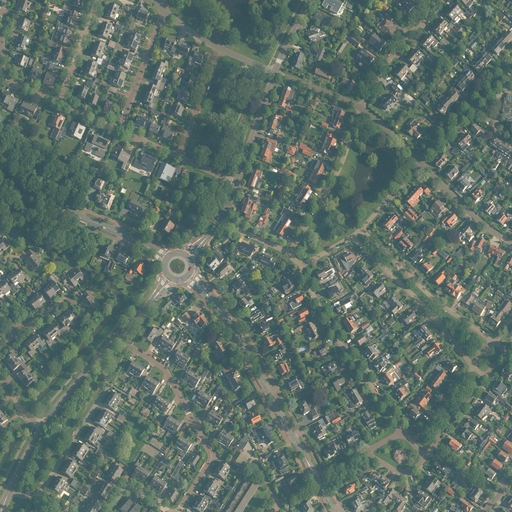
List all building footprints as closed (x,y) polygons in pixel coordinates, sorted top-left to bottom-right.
[(20,0),(19,0),(16,8),(25,11),(27,7),(29,8),(31,4),(20,0)] [(80,8),(83,2),(77,0),(70,0),(68,4),(64,3),(63,5),(70,8),(71,5),(80,8)] [(336,0),(324,0),(322,5),(327,8),(329,6),(332,7),(330,10),(338,14),(339,13),(343,5),(344,4),(343,4),(336,0)] [(406,9),(409,12),(414,6),(407,0),(399,0),(399,1),(398,1),(398,2),(398,3),(398,4),(399,5),(400,6),(399,7),(404,11),(406,9)] [(107,11),(116,14),(117,11),(119,11),(121,8),(109,4),(107,11)] [(454,4),(450,9),(457,15),(461,10),(454,4)] [(136,17),(146,21),(148,14),(143,12),(144,9),(138,6),(134,14),(137,16),(136,17)] [(467,10),(474,16),(476,13),(470,7),(467,10)] [(457,15),(450,9),(446,14),(452,20),(451,22),(454,24),(460,17),(457,15)] [(62,15),(65,16),(76,20),(78,14),(70,11),(69,15),(66,14),(66,13),(63,12),(62,15)] [(115,17),(116,14),(107,11),(104,17),(116,21),(117,18),(115,17)] [(315,18),(323,23),(322,24),(327,27),(331,18),(318,11),(315,18)] [(74,27),(76,20),(65,16),(64,19),(67,20),(66,24),(74,27)] [(392,23),(390,22),(385,17),(384,18),(383,17),(382,18),(382,20),(382,21),(381,23),(380,22),(379,23),(377,25),(377,27),(390,36),(395,30),(391,27),(391,24),(392,23)] [(15,27),(24,30),(26,26),(28,27),(30,22),(19,18),(15,27)] [(460,30),(454,26),(451,23),(450,24),(449,23),(448,25),(441,19),(437,24),(444,30),(446,27),(450,29),(451,28),(457,33),(459,31),(460,30)] [(100,29),(109,33),(111,29),(112,30),(113,27),(102,23),(100,29)] [(440,35),(444,30),(437,24),(433,29),(440,35)] [(321,42),(321,41),(319,36),(326,34),(326,33),(320,30),(318,33),(315,32),(317,28),(312,26),(310,29),(310,31),(307,32),(308,37),(307,39),(309,40),(315,43),(320,45),(321,42)] [(132,34),(133,31),(132,30),(128,29),(122,27),(121,30),(130,33),(129,36),(130,36),(129,40),(138,43),(140,37),(132,34)] [(71,32),(63,29),(62,29),(62,30),(58,28),(56,34),(58,35),(69,39),(71,32)] [(108,36),(109,33),(100,29),(97,36),(109,40),(110,37),(108,36)] [(507,38),(510,41),(511,38),(511,34),(508,31),(505,34),(500,29),(498,31),(504,36),(507,38)] [(18,36),(15,45),(18,46),(17,50),(22,52),(24,44),(25,44),(27,45),(30,37),(22,34),(21,37),(18,36)] [(368,42),(380,50),(383,47),(384,46),(386,42),(382,39),(381,39),(374,34),(368,42)] [(433,47),(438,42),(435,40),(428,34),(427,36),(426,35),(425,36),(424,37),(424,38),(425,39),(424,39),(431,45),(433,47)] [(58,35),(58,37),(56,41),(67,45),(69,39),(58,35)] [(496,45),(501,50),(505,45),(500,40),(497,38),(494,35),(492,37),(495,39),(494,40),(497,43),(496,45)] [(349,40),(357,46),(359,43),(351,36),(349,40)] [(500,40),(505,45),(510,41),(504,36),(500,40)] [(174,53),(177,47),(174,46),(175,41),(167,38),(163,47),(167,48),(173,56),(174,53)] [(431,45),(424,39),(420,44),(427,50),(431,45)] [(135,50),(138,43),(129,40),(127,43),(126,43),(125,46),(135,50)] [(441,40),(439,43),(444,48),(447,50),(449,47),(447,45),(446,45),(441,40)] [(93,49),(102,52),(104,49),(105,49),(106,46),(95,42),(93,49)] [(336,50),(339,52),(344,44),(341,42),(336,50)] [(485,48),(486,48),(487,49),(493,55),(495,53),(497,55),(497,54),(501,50),(496,45),(494,43),(490,48),(487,45),(485,48)] [(180,48),(177,47),(174,53),(178,55),(179,52),(187,55),(189,48),(181,45),(180,48)] [(320,61),(325,48),(321,47),(317,60),(320,61)] [(52,53),(62,57),(65,51),(57,48),(55,51),(53,50),(52,53)] [(493,55),(487,49),(486,48),(480,55),(488,63),(492,58),(491,57),(493,55)] [(101,55),(102,52),(93,49),(90,55),(102,59),(103,56),(101,55)] [(356,57),(360,60),(361,59),(368,65),(374,58),(362,49),(356,57)] [(416,49),(411,54),(418,60),(421,62),(418,60),(422,55),(416,49)] [(122,59),(131,63),(133,56),(123,52),(122,55),(123,56),(122,59)] [(203,56),(195,52),(193,56),(190,54),(184,70),(186,71),(188,66),(190,66),(191,63),(194,65),(195,60),(200,62),(199,64),(199,65),(200,65),(203,56)] [(297,52),(294,59),(293,63),(294,63),(293,67),(299,69),(301,65),(302,66),(302,63),(302,62),(301,62),(303,56),(302,56),(302,55),(297,52)] [(53,64),(54,61),(60,63),(62,57),(52,53),(50,60),(44,58),(43,60),(53,64)] [(484,67),(488,63),(480,55),(477,53),(476,55),(479,57),(476,60),(484,67)] [(17,54),(14,63),(23,66),(25,67),(26,64),(30,65),(32,60),(35,61),(36,58),(34,57),(29,55),(28,58),(17,54)] [(418,60),(411,54),(407,59),(417,67),(421,62),(418,60)] [(476,60),(473,58),(471,60),(474,62),(472,65),(479,72),(484,67),(476,60)] [(115,68),(124,71),(125,68),(128,69),(131,63),(122,59),(120,63),(119,62),(118,65),(116,64),(115,68)] [(155,71),(161,73),(164,66),(167,67),(168,63),(162,60),(161,64),(158,63),(155,71)] [(87,63),(85,67),(95,71),(97,72),(99,65),(88,61),(87,63)] [(411,74),(413,72),(403,64),(399,69),(405,75),(408,72),(411,74)] [(465,76),(471,81),(475,77),(470,72),(472,71),(464,64),(463,66),(466,71),(463,74),(465,76)] [(29,77),(38,80),(42,71),(34,67),(29,77)] [(94,78),(96,75),(94,74),(95,71),(85,67),(84,71),(83,74),(94,78)] [(317,69),(315,73),(329,79),(331,74),(327,73),(329,68),(326,67),(325,72),(317,69)] [(405,75),(399,69),(394,74),(401,80),(405,75)] [(185,83),(192,86),(195,78),(192,76),(193,73),(186,71),(184,70),(182,77),(187,79),(185,83)] [(161,73),(155,71),(152,79),(155,80),(154,83),(160,85),(163,87),(165,79),(160,77),(161,73)] [(46,73),(43,83),(52,86),(56,75),(48,72),(47,73),(46,73)] [(114,78),(123,82),(126,75),(116,72),(114,78)] [(467,86),(471,81),(465,76),(463,79),(460,78),(457,75),(455,76),(460,80),(467,86)] [(435,82),(438,85),(443,79),(440,76),(435,82)] [(357,90),(360,83),(355,81),(354,83),(349,81),(349,80),(342,77),(340,83),(345,85),(347,86),(346,88),(352,90),(353,88),(357,90)] [(121,88),(123,82),(114,78),(112,85),(121,88)] [(467,86),(460,80),(457,83),(456,83),(453,86),(459,92),(461,90),(462,91),(467,86)] [(160,85),(154,83),(153,86),(150,85),(146,93),(153,96),(155,96),(158,89),(161,91),(163,87),(160,85)] [(398,92),(396,90),(397,88),(393,84),(391,85),(389,88),(395,94),(398,92)] [(179,91),(182,92),(179,99),(186,101),(189,93),(186,92),(187,89),(186,88),(184,88),(181,86),(179,91)] [(451,89),(447,94),(450,96),(455,101),(459,96),(457,94),(459,92),(453,86),(451,88),(451,89)] [(77,97),(84,99),(88,90),(81,87),(77,97)] [(281,96),(287,98),(291,99),(294,89),(291,88),(290,89),(285,87),(284,90),(283,89),(282,93),(281,93),(280,95),(281,95),(281,96)] [(12,112),(18,100),(12,97),(12,98),(10,97),(12,94),(4,91),(0,99),(0,98),(0,103),(2,105),(3,103),(8,106),(6,109),(12,112)] [(414,103),(416,100),(405,91),(403,93),(409,98),(408,99),(414,103)] [(153,108),(155,104),(153,104),(150,103),(153,96),(146,93),(143,101),(146,102),(145,105),(146,106),(151,108),(153,108)] [(504,101),(506,102),(506,104),(504,105),(502,112),(506,115),(507,118),(507,123),(510,126),(511,125),(511,93),(507,95),(507,97),(505,98),(504,101)] [(380,104),(386,110),(390,106),(391,106),(397,101),(391,94),(380,104)] [(440,96),(445,100),(451,105),(455,101),(450,96),(447,94),(444,97),(442,94),(440,96)] [(88,104),(95,107),(99,97),(92,95),(88,104)] [(291,99),(287,98),(281,96),(279,103),(281,104),(280,107),(284,108),(285,105),(288,106),(291,99)] [(438,102),(447,110),(451,105),(445,100),(440,96),(438,98),(440,100),(438,102)] [(447,110),(438,102),(436,100),(434,103),(437,105),(434,108),(436,111),(437,110),(442,115),(447,110)] [(103,111),(110,113),(112,114),(114,109),(112,108),(113,104),(107,101),(103,111)] [(181,104),(175,102),(172,101),(170,105),(172,106),(169,113),(173,114),(180,117),(183,108),(180,107),(181,104)] [(32,116),(31,118),(36,121),(39,114),(34,112),(36,108),(23,102),(19,110),(32,116)] [(333,112),(331,116),(333,116),(335,117),(342,120),(344,113),(341,112),(342,109),(334,106),(332,112),(333,112)] [(427,117),(433,122),(437,118),(431,113),(427,117)] [(64,119),(53,114),(51,120),(48,124),(51,126),(57,128),(56,130),(58,131),(58,129),(59,130),(64,119)] [(147,125),(149,119),(150,118),(146,116),(145,118),(138,115),(135,124),(143,127),(144,124),(147,125)] [(270,121),(270,122),(279,125),(279,124),(278,124),(279,120),(281,121),(282,116),(278,115),(277,117),(272,115),(271,119),(270,118),(269,120),(270,121)] [(333,116),(330,123),(333,124),(332,127),(338,129),(340,123),(342,123),(343,120),(342,120),(335,117),(333,116)] [(149,119),(147,125),(150,127),(149,131),(157,134),(160,128),(152,125),(154,121),(149,119)] [(421,134),(414,127),(417,123),(413,119),(407,125),(409,127),(406,130),(411,136),(413,134),(417,138),(421,134)] [(61,132),(60,134),(66,137),(68,134),(80,139),(85,128),(72,122),(67,131),(63,129),(61,132)] [(169,124),(165,122),(161,133),(164,134),(163,137),(171,140),(174,133),(173,132),(167,129),(169,124)] [(272,133),(273,130),(274,130),(275,126),(278,127),(279,125),(270,122),(268,128),(269,129),(268,132),(272,133)] [(482,135),(484,133),(485,132),(482,129),(481,130),(475,124),(471,129),(473,132),(473,133),(473,135),(473,136),(474,137),(475,137),(475,138),(477,138),(478,137),(479,137),(482,135)] [(57,141),(60,134),(61,132),(58,131),(56,130),(52,138),(57,141)] [(326,135),(323,142),(326,144),(333,147),(335,141),(332,139),(335,133),(327,130),(326,135)] [(472,139),(466,133),(461,138),(467,144),(472,139)] [(85,141),(83,146),(86,147),(85,149),(89,151),(91,147),(97,149),(98,150),(96,155),(102,157),(109,141),(103,139),(103,140),(95,136),(94,139),(90,137),(87,136),(85,141)] [(467,144),(461,138),(456,142),(462,148),(464,150),(467,147),(470,150),(471,148),(467,144)] [(491,147),(492,145),(497,148),(502,142),(497,138),(495,141),(492,139),(488,145),(491,147)] [(264,145),(263,145),(262,147),(263,148),(263,149),(272,152),(273,153),(275,147),(278,148),(280,143),(267,139),(266,142),(265,142),(264,145)] [(323,142),(319,152),(327,155),(328,152),(331,153),(333,147),(326,144),(323,142)] [(498,158),(507,145),(502,142),(496,151),(498,152),(495,156),(498,158)] [(300,143),(298,147),(309,152),(310,149),(306,147),(306,146),(300,143)] [(127,171),(130,164),(126,162),(129,155),(123,153),(125,148),(119,145),(118,148),(114,146),(110,154),(118,158),(117,160),(123,163),(121,169),(127,171)] [(286,145),(285,148),(287,149),(286,152),(293,154),(295,148),(286,145)] [(508,155),(511,148),(507,145),(498,158),(500,159),(502,156),(505,159),(508,155)] [(268,163),(272,152),(263,149),(260,156),(263,156),(261,161),(268,163)] [(434,163),(439,167),(445,161),(443,159),(446,156),(442,152),(437,158),(438,159),(434,163)] [(142,168),(150,171),(153,165),(154,165),(154,164),(156,160),(143,154),(141,160),(136,158),(133,165),(141,169),(142,168)] [(315,164),(312,170),(315,171),(321,174),(324,168),(325,164),(323,163),(314,159),(313,162),(315,164)] [(171,167),(161,163),(155,177),(156,177),(165,181),(167,176),(171,178),(173,173),(169,171),(171,167)] [(468,163),(461,170),(464,173),(471,165),(468,163)] [(273,169),(279,171),(284,173),(286,169),(275,165),(273,169)] [(452,166),(445,173),(451,179),(453,176),(454,177),(456,174),(458,172),(452,166)] [(257,177),(260,179),(261,174),(258,174),(259,171),(253,169),(252,172),(251,172),(250,174),(251,174),(251,175),(257,177)] [(312,170),(307,179),(310,180),(310,181),(316,184),(317,180),(321,174),(315,171),(312,170)] [(464,173),(456,181),(459,184),(457,186),(463,191),(466,188),(467,189),(470,191),(476,185),(473,183),(471,185),(465,178),(467,177),(466,176),(466,175),(464,173)] [(257,177),(251,175),(247,186),(253,188),(254,186),(257,187),(257,188),(259,189),(261,184),(260,183),(262,179),(260,179),(257,177)] [(100,190),(104,181),(96,178),(93,186),(100,190)] [(295,195),(296,195),(306,201),(311,192),(306,190),(308,187),(302,184),(295,195)] [(492,190),(501,197),(505,192),(497,185),(492,190)] [(418,186),(414,191),(419,196),(424,192),(427,195),(431,191),(426,186),(422,190),(418,186)] [(472,195),(469,198),(475,203),(480,198),(481,199),(483,197),(479,194),(481,192),(478,189),(474,193),(472,195)] [(419,196),(414,191),(405,200),(412,206),(416,202),(415,201),(419,196)] [(96,199),(95,201),(101,204),(100,206),(108,209),(113,196),(105,193),(104,195),(99,192),(98,195),(97,195),(96,195),(95,196),(95,197),(95,198),(96,199)] [(131,192),(125,204),(128,205),(127,208),(130,209),(140,214),(140,213),(144,216),(147,209),(143,207),(143,206),(136,202),(139,196),(133,194),(131,192)] [(258,199),(258,198),(249,195),(247,199),(248,199),(247,200),(245,200),(244,203),(243,203),(242,205),(243,206),(254,210),(256,205),(255,204),(255,202),(255,201),(256,198),(258,199)] [(296,195),(295,195),(292,200),(295,202),(293,205),(295,206),(293,209),(299,212),(301,209),(300,208),(301,206),(303,207),(306,201),(296,195)] [(495,216),(499,212),(502,208),(502,207),(498,204),(495,208),(491,204),(492,203),(489,200),(485,205),(487,207),(484,210),(489,214),(491,212),(493,214),(494,214),(495,216)] [(429,210),(438,219),(440,217),(442,215),(448,209),(442,202),(441,203),(439,201),(429,210)] [(253,213),(254,210),(243,206),(240,213),(245,215),(244,217),(249,218),(252,212),(253,213)] [(407,217),(413,223),(419,217),(410,208),(404,214),(405,215),(407,217)] [(278,223),(286,227),(290,221),(288,220),(291,214),(285,210),(282,215),(282,214),(277,222),(278,223)] [(455,220),(457,218),(452,213),(447,218),(446,216),(441,221),(443,223),(444,223),(445,225),(447,223),(451,227),(456,222),(455,220)] [(393,214),(388,219),(395,226),(401,231),(403,229),(397,225),(398,223),(402,218),(399,215),(397,218),(393,214)] [(502,225),(505,221),(509,224),(511,218),(511,215),(510,214),(507,219),(501,214),(496,220),(502,225)] [(416,221),(419,224),(424,218),(421,216),(416,221)] [(161,228),(169,233),(173,225),(163,219),(161,222),(158,226),(161,228)] [(395,226),(388,219),(383,224),(389,229),(392,226),(394,228),(395,226)] [(281,236),(286,227),(278,223),(277,222),(273,229),(277,231),(276,233),(281,236)] [(470,233),(472,231),(467,227),(465,230),(464,230),(463,231),(461,229),(456,235),(460,239),(463,236),(469,241),(474,236),(470,233)] [(430,231),(427,234),(430,237),(434,234),(437,231),(433,228),(430,231)] [(399,238),(403,234),(399,231),(393,237),(397,240),(399,238)] [(401,236),(404,239),(403,241),(398,246),(404,251),(405,249),(408,251),(414,245),(406,238),(409,235),(405,232),(401,236)] [(223,238),(220,240),(221,241),(223,244),(228,239),(225,235),(223,237),(222,238),(223,238)] [(4,237),(1,240),(7,248),(10,245),(4,237)] [(480,253),(486,242),(479,238),(476,244),(472,242),(469,249),(472,251),(473,249),(480,253)] [(234,247),(231,253),(236,255),(238,251),(241,253),(242,252),(249,256),(251,252),(252,252),(253,252),(254,252),(255,251),(255,250),(254,249),(253,248),(241,242),(240,246),(238,249),(234,247)] [(494,256),(498,249),(492,245),(488,252),(486,255),(489,256),(491,254),(494,256)] [(100,252),(98,257),(100,257),(107,260),(108,258),(109,258),(110,255),(110,256),(112,252),(111,252),(112,249),(107,247),(107,246),(106,246),(105,246),(104,246),(101,252),(100,252)] [(27,252),(31,256),(30,256),(31,257),(25,262),(28,265),(30,263),(33,267),(31,269),(33,271),(42,263),(37,257),(36,258),(33,255),(36,253),(32,248),(27,252)] [(501,259),(505,252),(501,250),(502,250),(499,248),(499,249),(498,249),(494,256),(497,257),(495,263),(500,266),(503,260),(501,259)] [(213,257),(206,264),(211,269),(212,270),(213,270),(217,267),(215,265),(218,263),(218,262),(219,261),(220,262),(223,258),(215,250),(211,254),(214,257),(213,258),(213,257)] [(415,262),(417,260),(419,262),(423,258),(420,256),(422,254),(417,250),(415,252),(414,252),(410,257),(415,262)] [(460,256),(456,253),(454,251),(451,255),(457,260),(460,256)] [(116,259),(125,263),(129,257),(120,252),(116,259)] [(351,253),(344,257),(341,256),(341,258),(341,259),(341,260),(341,261),(346,260),(349,265),(355,261),(351,253)] [(260,255),(257,262),(260,263),(261,260),(266,262),(265,264),(273,268),(275,262),(270,260),(272,258),(263,254),(262,257),(260,255)] [(506,263),(503,268),(506,269),(509,264),(511,265),(511,256),(510,255),(506,262),(506,263)] [(144,266),(140,263),(138,265),(136,264),(132,270),(130,269),(125,277),(131,281),(133,278),(129,275),(132,272),(135,274),(137,272),(142,275),(145,270),(143,268),(144,266)] [(216,273),(220,277),(228,270),(230,272),(233,269),(228,263),(216,273)] [(430,263),(429,265),(426,263),(421,268),(427,273),(432,268),(433,266),(430,263)] [(243,274),(248,270),(247,270),(243,265),(239,269),(243,274)] [(358,283),(359,282),(369,272),(365,267),(360,272),(359,271),(356,274),(359,277),(356,281),(358,283)] [(71,275),(67,277),(65,274),(60,278),(64,283),(68,280),(69,280),(74,286),(77,283),(76,281),(79,278),(81,280),(84,278),(76,268),(70,273),(71,275)] [(317,273),(320,279),(321,279),(322,280),(323,280),(324,280),(325,279),(326,279),(327,278),(328,278),(329,277),(330,276),(331,275),(332,275),(332,274),(334,273),(330,268),(324,271),(324,270),(321,271),(320,271),(317,273)] [(433,280),(439,285),(445,278),(442,275),(445,272),(443,269),(434,278),(435,278),(433,280)] [(17,276),(16,277),(15,278),(18,281),(19,283),(25,278),(28,282),(31,280),(26,274),(24,276),(18,270),(14,273),(17,276)] [(345,277),(344,278),(346,280),(354,272),(352,270),(345,277)] [(15,278),(16,277),(17,276),(14,273),(13,271),(7,276),(14,284),(11,286),(16,292),(18,290),(14,284),(18,281),(15,278)] [(373,276),(369,272),(359,282),(360,283),(363,281),(367,286),(372,282),(369,280),(373,276)] [(451,278),(450,278),(447,282),(449,284),(445,290),(451,294),(458,284),(453,281),(454,280),(456,276),(453,274),(451,278)] [(51,291),(51,290),(52,289),(55,293),(59,289),(54,283),(56,281),(55,280),(51,275),(49,277),(52,281),(47,286),(48,288),(48,287),(51,291)] [(281,284),(282,283),(283,284),(280,285),(285,294),(289,292),(288,290),(293,286),(291,283),(293,282),(291,278),(286,281),(284,278),(279,281),(281,284)] [(243,289),(242,288),(245,285),(242,283),(240,279),(233,285),(234,288),(232,289),(236,294),(238,293),(243,289)] [(0,285),(2,288),(1,289),(0,290),(3,293),(4,294),(10,290),(14,294),(16,292),(11,286),(9,288),(4,281),(0,284),(0,285)] [(327,291),(326,291),(330,299),(331,298),(332,299),(336,297),(335,296),(338,294),(340,293),(340,294),(340,293),(338,289),(341,287),(338,281),(328,287),(329,290),(328,291),(327,291)] [(381,284),(376,289),(373,286),(367,291),(371,295),(373,293),(377,298),(383,292),(382,291),(385,288),(381,284)] [(465,289),(458,284),(451,294),(457,298),(461,292),(463,293),(465,289)] [(50,299),(55,295),(56,294),(55,293),(52,289),(51,290),(51,291),(48,287),(48,288),(44,291),(39,285),(37,287),(42,293),(44,291),(50,299)] [(36,303),(37,302),(38,301),(40,305),(44,301),(39,295),(42,293),(37,287),(34,289),(38,293),(32,298),(33,300),(33,299),(36,303)] [(81,303),(84,306),(86,304),(89,308),(87,310),(89,312),(99,305),(93,298),(92,299),(89,296),(92,294),(88,289),(84,293),(87,297),(86,298),(87,298),(81,303)] [(290,304),(293,309),(301,305),(300,302),(303,300),(300,294),(297,296),(295,292),(285,297),(286,300),(289,299),(290,301),(291,301),(292,303),(290,304)] [(470,305),(472,306),(473,307),(474,307),(480,298),(472,293),(470,295),(469,294),(464,302),(469,305),(470,305)] [(175,301),(172,303),(174,305),(177,303),(179,305),(185,299),(185,298),(183,295),(182,296),(181,294),(179,296),(178,295),(174,299),(175,301)] [(36,311),(41,307),(42,306),(40,305),(38,301),(37,302),(36,303),(33,299),(33,300),(29,303),(24,297),(22,299),(27,305),(29,303),(36,311)] [(238,303),(243,309),(248,304),(249,305),(253,303),(248,297),(245,300),(244,299),(238,303)] [(341,312),(343,315),(348,312),(346,309),(344,306),(349,303),(348,301),(350,300),(349,297),(342,301),(343,303),(336,307),(339,313),(341,312)] [(389,312),(399,302),(395,298),(393,300),(390,297),(384,303),(386,305),(387,306),(389,308),(387,310),(389,312)] [(474,307),(473,307),(472,309),(480,315),(484,310),(484,309),(485,307),(489,308),(492,302),(488,300),(487,304),(480,299),(480,298),(474,307)] [(163,306),(165,308),(171,302),(169,299),(163,306)] [(497,313),(501,316),(504,312),(505,313),(506,313),(508,311),(510,308),(510,307),(511,304),(505,299),(498,308),(499,309),(497,313)] [(403,306),(399,302),(389,312),(390,313),(392,312),(395,314),(398,311),(403,306)] [(297,320),(299,323),(305,320),(304,317),(308,315),(305,308),(298,312),(296,309),(297,309),(296,308),(287,313),(291,316),(293,315),(295,317),(298,315),(300,318),(297,320)] [(248,317),(252,323),(259,318),(260,319),(263,317),(260,311),(259,312),(258,309),(250,314),(250,316),(248,317)] [(69,311),(64,316),(70,324),(73,321),(75,323),(80,319),(76,314),(73,316),(69,311)] [(412,311),(407,316),(404,313),(399,318),(401,321),(403,320),(408,325),(414,320),(413,318),(416,316),(412,311)] [(187,312),(181,317),(186,323),(190,319),(192,320),(192,321),(195,325),(196,325),(199,329),(207,322),(198,312),(192,317),(187,312)] [(498,320),(501,316),(497,313),(495,312),(493,315),(488,321),(492,324),(492,323),(496,326),(500,321),(498,320)] [(344,322),(347,327),(353,323),(359,319),(358,318),(356,319),(353,315),(349,317),(350,318),(346,320),(346,319),(344,320),(345,321),(344,322)] [(60,327),(64,332),(69,328),(68,326),(70,324),(64,316),(58,320),(62,325),(60,327)] [(174,323),(176,320),(172,316),(164,328),(169,331),(174,323)] [(389,325),(394,321),(391,317),(386,321),(389,325)] [(359,319),(353,323),(347,327),(348,328),(347,329),(348,330),(349,330),(351,333),(357,329),(360,327),(357,323),(360,321),(359,319)] [(317,332),(312,322),(304,326),(309,336),(308,337),(310,341),(312,339),(318,336),(316,332),(317,332)] [(258,330),(260,334),(262,334),(263,334),(263,332),(269,328),(266,323),(262,325),(262,324),(255,328),(257,331),(258,330)] [(48,329),(54,337),(57,334),(59,336),(64,332),(60,327),(59,326),(56,328),(53,324),(48,329)] [(301,324),(293,328),(294,332),(303,327),(301,324)] [(418,339),(428,330),(424,325),(421,328),(420,327),(419,325),(412,332),(418,339)] [(144,339),(151,343),(155,337),(157,338),(162,330),(157,327),(155,329),(151,327),(144,339)] [(44,340),(46,343),(48,345),(53,341),(51,339),(54,337),(48,329),(42,333),(46,338),(44,340)] [(428,330),(418,339),(415,341),(417,344),(421,341),(421,340),(425,337),(426,339),(429,337),(430,338),(432,337),(431,335),(432,335),(428,330)] [(359,345),(360,345),(364,342),(366,344),(371,341),(366,333),(356,340),(358,343),(359,345)] [(30,340),(37,347),(39,345),(41,347),(46,343),(44,340),(42,338),(39,340),(36,335),(30,340)] [(162,350),(169,340),(163,336),(157,346),(162,350)] [(218,352),(213,355),(217,361),(221,358),(222,360),(225,358),(222,352),(224,351),(223,348),(224,348),(217,337),(214,339),(216,342),(213,344),(215,348),(218,352)] [(262,341),(266,348),(272,344),(275,342),(277,345),(281,343),(279,338),(271,342),(269,337),(262,341)] [(26,351),(30,356),(35,352),(34,350),(37,347),(30,340),(25,344),(29,349),(26,351)] [(175,344),(169,340),(162,350),(168,354),(175,344)] [(193,340),(189,347),(194,350),(191,354),(194,356),(199,349),(197,345),(193,340)] [(435,351),(438,354),(443,349),(438,343),(426,352),(428,356),(435,351)] [(377,353),(375,349),(377,347),(375,344),(364,352),(369,359),(371,357),(373,360),(379,355),(377,353)] [(323,345),(312,351),(314,355),(319,352),(321,356),(328,352),(324,345),(323,346),(323,345)] [(12,349),(7,354),(9,356),(4,360),(9,366),(16,359),(14,356),(16,354),(16,353),(16,352),(14,352),(13,352),(13,351),(12,349)] [(270,354),(273,360),(274,360),(275,361),(277,360),(276,359),(281,356),(283,355),(280,349),(278,350),(270,354)] [(177,364),(179,362),(183,354),(177,351),(171,361),(177,364)] [(183,354),(179,362),(177,364),(183,368),(189,358),(183,354)] [(389,363),(384,357),(381,359),(373,364),(378,371),(379,370),(380,371),(380,372),(386,367),(385,366),(386,365),(386,366),(386,365),(389,363)] [(444,370),(447,372),(448,370),(452,373),(457,366),(450,361),(446,366),(441,362),(445,359),(443,357),(435,363),(437,365),(444,370)] [(18,367),(20,370),(25,365),(21,360),(19,362),(16,359),(9,366),(13,371),(18,367)] [(336,367),(337,366),(335,364),(333,362),(330,364),(329,361),(320,366),(326,377),(333,373),(331,371),(333,370),(333,369),(337,367),(336,367)] [(132,376),(138,365),(132,362),(129,366),(125,364),(121,371),(125,373),(126,372),(132,376)] [(290,371),(285,363),(277,367),(281,375),(286,373),(286,374),(290,371)] [(17,376),(22,381),(30,375),(27,372),(29,370),(25,365),(20,370),(22,372),(17,376)] [(144,369),(138,365),(132,376),(138,379),(144,369)] [(195,374),(188,385),(194,388),(199,381),(201,383),(206,376),(209,370),(208,369),(205,369),(204,371),(201,376),(200,375),(199,377),(195,374)] [(241,387),(236,377),(239,375),(236,369),(226,375),(235,390),(241,387)] [(436,377),(443,382),(447,376),(445,374),(447,372),(444,370),(443,372),(441,371),(436,377)] [(505,370),(501,375),(508,380),(510,377),(511,378),(511,372),(510,371),(509,372),(505,370)] [(188,385),(195,374),(189,371),(182,381),(188,385)] [(386,383),(387,384),(388,384),(388,385),(394,381),(391,376),(395,373),(393,371),(389,374),(388,373),(383,377),(386,382),(386,383)] [(438,388),(443,382),(436,377),(432,374),(429,377),(433,381),(430,385),(437,390),(438,388)] [(30,375),(22,381),(26,387),(31,383),(33,385),(38,381),(34,376),(32,378),(30,375)] [(303,387),(297,375),(292,378),(293,380),(287,384),(290,390),(297,387),(298,389),(303,387)] [(141,386),(147,390),(153,380),(147,376),(141,386)] [(341,384),(345,382),(342,376),(331,382),(336,390),(340,388),(338,386),(339,385),(340,386),(342,385),(341,384)] [(405,384),(406,382),(404,379),(397,385),(400,390),(395,393),(400,400),(400,399),(401,400),(403,398),(402,398),(408,394),(410,392),(405,385),(405,384)] [(159,383),(153,380),(147,390),(152,394),(159,383)] [(507,387),(505,386),(499,381),(494,388),(495,389),(493,391),(501,396),(507,387)] [(353,399),(359,395),(358,393),(358,392),(357,391),(356,391),(356,390),(352,391),(351,389),(344,394),(347,399),(348,398),(348,399),(346,401),(347,402),(353,399)] [(418,395),(427,402),(432,396),(422,389),(418,395)] [(199,405),(200,403),(205,395),(200,391),(193,401),(199,405)] [(111,392),(107,398),(117,404),(121,398),(111,392)] [(486,399),(492,404),(495,401),(497,402),(499,400),(497,398),(490,393),(486,399)] [(211,398),(205,395),(200,403),(199,405),(205,409),(211,398)] [(353,399),(347,402),(348,404),(350,403),(353,408),(357,406),(356,405),(360,403),(360,404),(362,403),(361,402),(363,401),(359,395),(353,399)] [(413,404),(419,409),(421,406),(423,408),(427,402),(418,395),(415,399),(416,399),(413,404)] [(151,406),(157,410),(164,400),(158,396),(151,406)] [(304,399),(298,402),(300,405),(299,405),(304,415),(308,412),(312,420),(320,415),(315,408),(314,409),(309,399),(308,397),(304,399)] [(117,404),(107,398),(103,404),(113,410),(117,404)] [(237,408),(241,405),(242,408),(246,406),(248,409),(250,408),(250,407),(255,405),(254,404),(255,404),(253,401),(252,400),(252,399),(252,398),(243,403),(241,400),(235,404),(237,408)] [(164,400),(157,410),(163,414),(170,404),(164,400)] [(409,414),(415,420),(420,414),(418,412),(420,409),(419,409),(413,404),(411,403),(409,406),(413,410),(409,414)] [(481,407),(479,409),(487,414),(491,409),(483,403),(480,406),(481,407)] [(210,425),(216,415),(218,413),(214,410),(215,410),(212,408),(204,421),(210,425)] [(216,415),(210,425),(216,428),(222,419),(223,420),(226,415),(227,416),(230,411),(227,409),(223,415),(220,416),(220,417),(216,415)] [(363,417),(368,426),(369,426),(371,428),(376,425),(374,423),(375,422),(376,421),(374,419),(373,419),(372,417),(370,418),(368,414),(369,413),(366,409),(363,411),(360,413),(363,417)] [(487,414),(479,409),(478,412),(477,411),(475,414),(481,419),(487,414)] [(102,410),(98,416),(108,422),(112,416),(102,410)] [(252,413),(249,415),(248,412),(241,416),(241,418),(243,421),(246,420),(245,419),(249,417),(253,424),(260,419),(257,414),(253,416),(252,413)] [(332,413),(328,415),(333,424),(341,419),(338,416),(335,418),(332,413)] [(324,422),(326,425),(331,422),(327,415),(322,418),(324,422)] [(108,422),(98,416),(94,422),(105,428),(108,422)] [(168,430),(175,420),(169,416),(162,426),(168,430)] [(472,420),(471,419),(467,424),(475,430),(476,431),(479,427),(480,427),(482,425),(473,419),(472,420)] [(181,424),(175,420),(168,430),(174,434),(181,424)] [(315,435),(317,438),(318,438),(319,440),(325,437),(324,435),(326,434),(323,427),(326,425),(324,422),(315,427),(317,430),(314,432),(316,435),(315,435)] [(264,425),(252,431),(255,435),(259,433),(260,432),(263,437),(261,438),(258,440),(260,444),(267,440),(269,444),(274,441),(271,436),(270,436),(264,425)] [(91,427),(88,433),(98,439),(101,433),(91,427)] [(348,428),(355,441),(355,440),(356,441),(358,439),(361,437),(356,428),(352,430),(350,427),(348,428)] [(349,444),(355,441),(348,428),(345,430),(347,433),(342,435),(345,441),(347,440),(347,441),(348,443),(349,444)] [(462,437),(461,438),(466,441),(467,440),(468,440),(470,437),(471,439),(474,436),(472,435),(472,434),(464,428),(459,434),(462,437)] [(221,445),(227,435),(221,431),(215,441),(221,445)] [(95,442),(97,439),(98,439),(88,433),(84,438),(94,445),(97,447),(99,444),(95,442)] [(233,438),(227,435),(221,445),(227,449),(231,442),(233,438)] [(173,447),(179,450),(185,440),(180,436),(173,447)] [(480,441),(477,444),(482,448),(487,442),(484,439),(480,437),(478,440),(480,441)] [(233,438),(231,442),(232,443),(230,447),(235,450),(235,449),(237,447),(242,450),(244,448),(239,444),(240,443),(233,438)] [(463,445),(453,439),(449,444),(453,447),(452,448),(456,451),(457,451),(458,452),(460,451),(461,449),(462,447),(467,450),(469,448),(464,444),(463,445)] [(183,457),(185,454),(191,444),(186,440),(179,450),(177,453),(181,455),(183,457)] [(501,446),(509,452),(510,451),(511,452),(511,446),(510,445),(511,443),(506,440),(503,444),(501,446)] [(154,447),(159,450),(163,444),(158,441),(154,447)] [(79,443),(75,448),(85,455),(89,449),(79,443)] [(323,451),(327,458),(337,452),(333,445),(330,446),(328,443),(324,445),(326,450),(323,451)] [(163,444),(159,450),(165,454),(169,448),(163,444)] [(98,447),(97,450),(102,454),(105,456),(107,453),(98,447)] [(85,455),(75,448),(71,454),(82,461),(85,455)] [(498,457),(505,462),(505,461),(506,461),(507,460),(506,459),(508,457),(498,450),(497,452),(500,454),(498,457)] [(274,467),(285,460),(284,458),(284,457),(283,455),(282,455),(281,456),(279,453),(273,456),(275,459),(276,461),(272,464),(274,467)] [(186,464),(189,466),(190,464),(194,466),(199,458),(192,454),(186,464)] [(491,465),(498,470),(499,470),(501,468),(501,467),(502,465),(492,458),(491,460),(494,462),(491,465)] [(68,459),(64,465),(75,472),(78,466),(68,459)] [(170,464),(162,459),(160,462),(163,464),(168,467),(169,466),(170,464)] [(286,462),(285,460),(274,467),(275,469),(279,466),(281,470),(279,470),(279,471),(280,473),(281,473),(281,474),(284,474),(284,473),(285,473),(288,472),(285,467),(288,466),(288,465),(288,464),(287,463),(286,462)] [(131,476),(137,480),(144,469),(139,467),(141,464),(141,463),(141,464),(137,461),(132,469),(134,471),(131,476)] [(109,470),(119,476),(123,471),(116,467),(118,464),(114,462),(113,464),(109,470)] [(227,474),(231,468),(235,471),(236,471),(237,468),(232,465),(229,463),(227,466),(221,462),(217,468),(227,474)] [(435,471),(442,476),(444,477),(447,473),(449,475),(453,469),(445,463),(442,467),(439,465),(435,471)] [(75,472),(64,465),(61,471),(71,478),(75,472)] [(485,465),(484,466),(481,469),(486,473),(485,473),(492,478),(496,473),(485,465)] [(227,474),(217,468),(213,473),(223,480),(227,474)] [(149,473),(144,469),(137,480),(143,483),(149,473)] [(456,469),(454,471),(457,474),(455,477),(458,479),(462,474),(456,469)] [(119,476),(109,470),(105,476),(115,482),(119,476)] [(371,480),(371,479),(377,483),(381,477),(378,475),(379,475),(376,472),(375,474),(372,472),(368,477),(371,480)] [(64,489),(66,486),(67,487),(69,484),(67,483),(57,476),(53,482),(64,489)] [(154,490),(161,480),(155,476),(148,487),(154,490)] [(241,511),(258,485),(244,476),(242,480),(245,482),(244,484),(243,484),(239,490),(240,490),(238,493),(238,492),(234,499),(233,502),(232,501),(228,507),(229,508),(227,510),(225,511),(241,511)] [(283,483),(286,488),(283,489),(286,493),(292,489),(290,486),(297,482),(297,481),(297,480),(296,479),(294,476),(286,480),(287,481),(283,483)] [(428,481),(437,487),(441,481),(435,477),(435,478),(432,476),(428,481)] [(377,483),(375,485),(377,487),(379,484),(382,487),(387,480),(384,478),(383,479),(381,477),(377,483)] [(210,478),(206,484),(216,491),(220,485),(210,478)] [(238,479),(217,511),(220,511),(240,480),(238,479)] [(166,484),(161,480),(154,490),(160,494),(166,484)] [(102,481),(98,487),(108,493),(112,488),(102,481)] [(437,487),(428,481),(423,487),(429,491),(433,493),(437,487)] [(64,489),(53,482),(50,488),(60,495),(64,489)] [(353,488),(355,486),(353,483),(343,489),(346,494),(349,492),(350,493),(354,491),(353,488)] [(212,497),(216,491),(206,484),(202,490),(212,497)] [(446,491),(452,495),(455,491),(449,486),(446,491)] [(108,493),(98,487),(94,493),(105,499),(108,493)] [(165,497),(172,501),(177,493),(173,491),(175,489),(172,487),(165,497)] [(471,489),(470,490),(478,497),(480,495),(481,495),(482,493),(481,493),(482,492),(476,487),(473,490),(471,489)] [(389,496),(394,500),(396,501),(400,495),(396,493),(397,492),(391,488),(382,500),(380,498),(376,503),(379,505),(381,501),(385,504),(389,498),(388,498),(389,496)] [(471,503),(473,500),(475,502),(475,501),(476,501),(477,500),(477,499),(478,497),(470,490),(468,492),(469,492),(465,498),(471,503)] [(425,508),(431,499),(421,491),(417,496),(419,497),(416,502),(417,502),(415,505),(420,509),(422,507),(425,508)] [(440,496),(434,492),(431,496),(439,501),(440,499),(438,498),(440,496)] [(199,495),(196,501),(206,508),(209,502),(199,495)] [(353,507),(358,504),(365,501),(364,499),(362,500),(359,495),(356,497),(356,498),(353,500),(350,501),(351,502),(350,503),(351,505),(352,505),(353,507)] [(400,495),(396,501),(399,503),(393,511),(394,511),(398,511),(401,509),(401,510),(406,503),(405,503),(407,500),(400,495)] [(91,498),(87,504),(98,510),(101,505),(91,498)] [(472,507),(462,499),(458,504),(459,504),(456,508),(461,511),(462,510),(464,511),(468,511),(469,511),(472,507)] [(123,501),(118,508),(123,511),(126,511),(130,506),(133,502),(129,500),(126,503),(123,501)] [(299,511),(310,506),(309,504),(309,503),(308,501),(307,501),(307,500),(304,502),(303,501),(302,500),(297,504),(300,508),(297,509),(299,511)] [(206,508),(196,501),(192,507),(199,511),(198,511),(205,511),(206,511),(204,511),(206,508)] [(365,501),(358,504),(353,507),(355,509),(354,510),(355,511),(356,511),(358,511),(359,511),(364,509),(362,505),(366,503),(365,501)]
